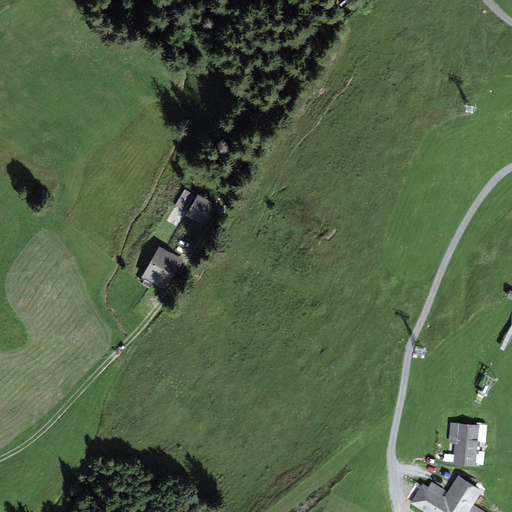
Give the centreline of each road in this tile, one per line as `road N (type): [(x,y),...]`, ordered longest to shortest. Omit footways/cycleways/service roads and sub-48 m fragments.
road 1 (track): [(0,459),(53,420),(160,304),(342,15),(362,0)]
road 2 (track): [(277,511),(374,434),(393,430)]
